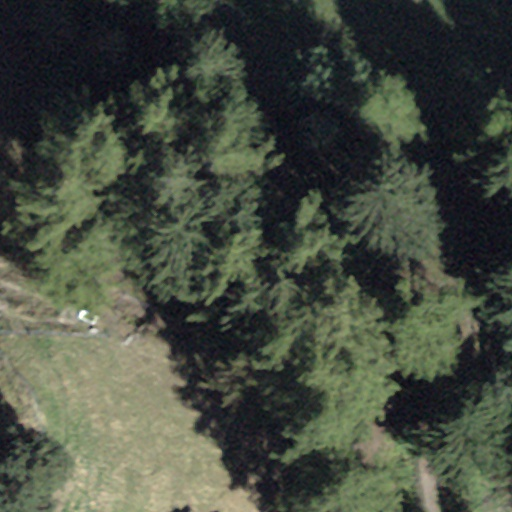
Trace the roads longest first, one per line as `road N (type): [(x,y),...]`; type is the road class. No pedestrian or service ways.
road 1 (track): [(276,0),(350,294)]
road 2 (track): [(350,294),(372,445),(364,511)]
